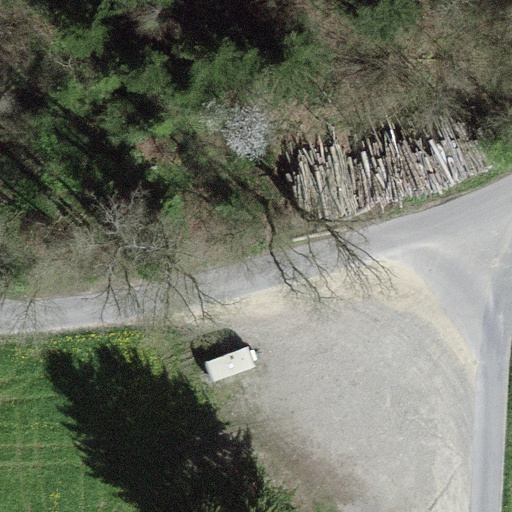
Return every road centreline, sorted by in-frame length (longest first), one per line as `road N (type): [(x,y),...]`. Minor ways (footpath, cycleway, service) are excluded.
road 1 (unclassified): [(0,320),(188,297),(496,219)]
road 2 (unclassified): [(496,219),(481,295),(475,511)]
